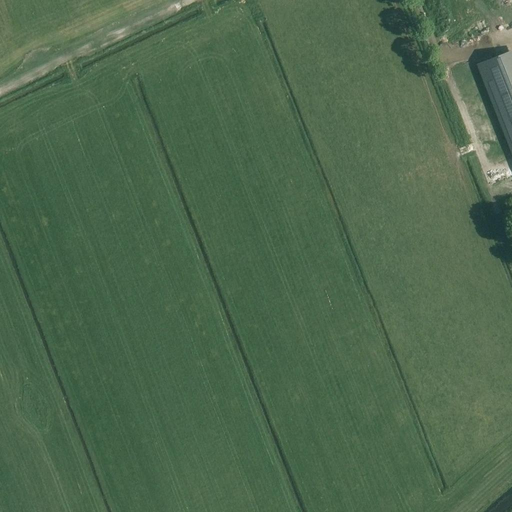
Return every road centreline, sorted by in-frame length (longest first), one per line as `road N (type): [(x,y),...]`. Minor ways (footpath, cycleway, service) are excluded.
road 1 (track): [(0,91),(191,0)]
road 2 (track): [(412,0),(485,179)]
